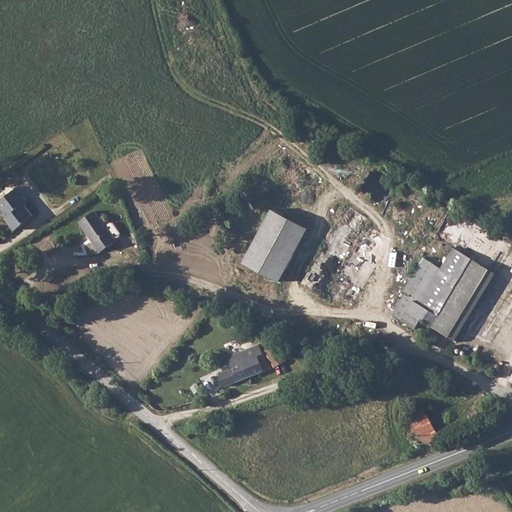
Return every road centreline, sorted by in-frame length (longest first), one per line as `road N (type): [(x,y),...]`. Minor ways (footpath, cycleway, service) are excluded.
road 1 (tertiary): [(0,297),(259,511)]
road 2 (secondary): [(511,432),(310,511)]
road 3 (unknown): [(152,420),(354,365)]
